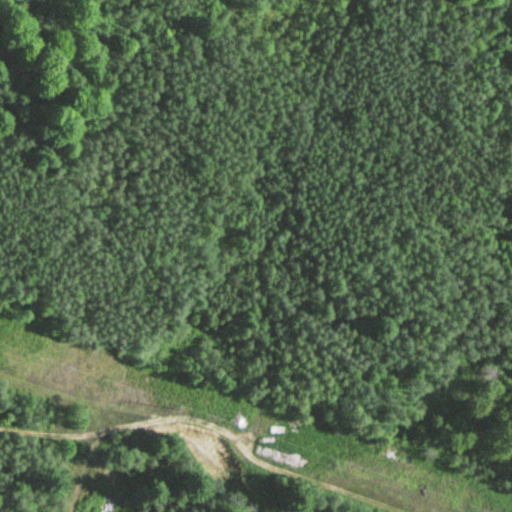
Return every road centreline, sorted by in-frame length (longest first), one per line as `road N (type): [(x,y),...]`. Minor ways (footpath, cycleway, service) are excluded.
road 1 (track): [(350,0),(255,282),(253,422),(233,452),(396,511)]
road 2 (track): [(233,452),(144,428),(0,432)]
